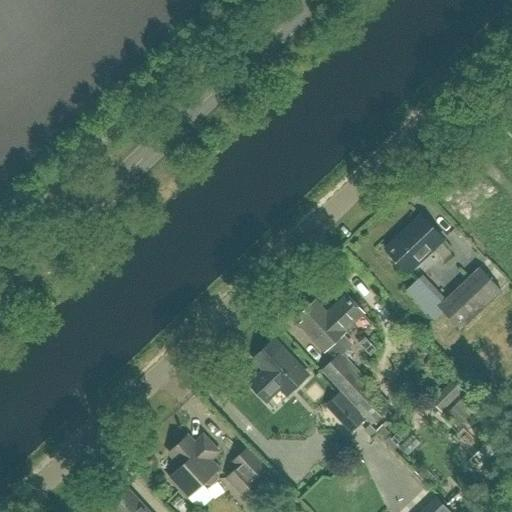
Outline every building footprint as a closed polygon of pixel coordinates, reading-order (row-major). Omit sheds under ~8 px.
[(407,275),(444,241),(420,215),(383,249),(407,275)] [(460,331),(500,293),(478,270),(438,307),(460,331)] [(363,315),(347,297),(327,315),(320,307),(316,310),(312,306),(298,317),(303,322),(299,326),(324,353),(325,351),(334,360),(321,371),(353,407),(371,426),(390,408),(373,389),(341,354),(345,351),(337,342),(345,335),(343,333),(363,315)] [(287,395),(308,376),(274,340),(253,359),(264,371),(250,385),(266,402),(280,388),(287,395)] [(441,413),(463,391),(452,380),(431,402),(441,413)] [(462,399),(447,414),(459,426),(474,411),(462,399)] [(351,409),(340,419),(352,432),(363,422),(351,409)] [(219,453),(203,436),(195,445),(188,437),(169,454),(182,467),(169,479),(187,498),(188,498),(199,511),(211,501),(199,488),(205,482),(208,485),(212,485),(218,480),(218,476),(215,473),(218,470),(210,461),(219,453)] [(245,500),(261,485),(255,479),(266,469),(247,447),(230,462),(236,468),(225,478),(245,500)] [(148,511),(129,491),(108,510),(110,511),(148,511)] [(449,511),(438,499),(424,511),(449,511)]
